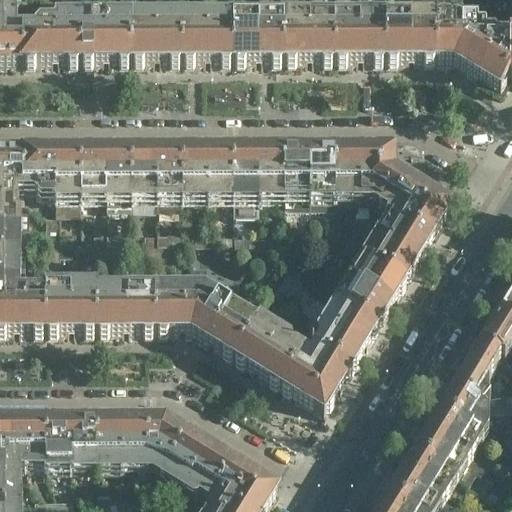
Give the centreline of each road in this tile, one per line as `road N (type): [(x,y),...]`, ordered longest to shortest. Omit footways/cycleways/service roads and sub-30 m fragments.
road 1 (unclassified): [(0,140),(404,138),(511,201)]
road 2 (unclassified): [(331,503),(171,408),(0,405)]
road 3 (secondary): [(331,503),(511,211)]
